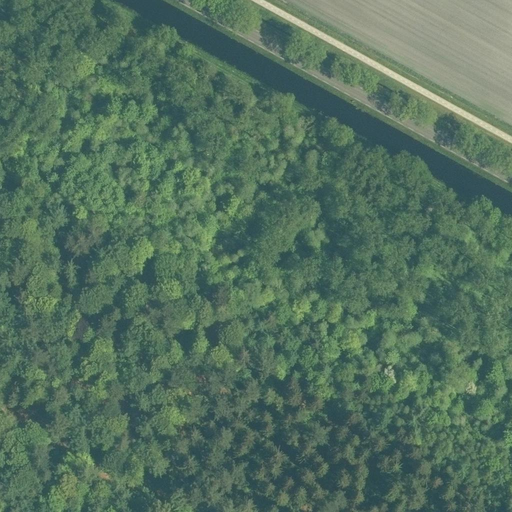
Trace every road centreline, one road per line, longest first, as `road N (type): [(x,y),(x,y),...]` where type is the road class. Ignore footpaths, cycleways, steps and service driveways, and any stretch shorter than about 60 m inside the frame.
road 1 (track): [(511,233),(89,0)]
road 2 (primary): [(511,177),(188,0)]
road 3 (track): [(0,416),(172,511)]
